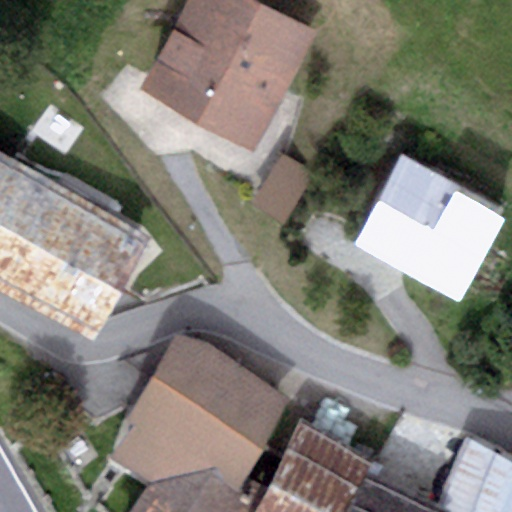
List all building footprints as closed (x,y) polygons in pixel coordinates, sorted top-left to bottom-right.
[(308,25),(263,0),(192,0),(153,72),(188,91),(184,98),(239,128),(268,76),(277,81),(308,25)] [(403,148),(362,223),(461,277),(502,202),(403,148)] [(286,210),(312,169),(285,151),(258,193),(286,210)] [(41,175),(0,153),(0,262),(8,266),(94,315),(140,230),(41,175)] [(138,405),(148,412),(234,467),(277,392),(191,331),(180,332),(138,405)] [(132,511),(236,511),(257,481),(234,467),(148,412),(129,438),(129,446),(165,468),(132,511)] [(345,511),(374,460),(303,421),(258,511),(345,511)] [(511,511),(511,454),(472,435),(442,504),(438,511),(511,511)] [(374,460),(345,511),(438,511),(442,504),(374,469),(377,462),(374,460)]
